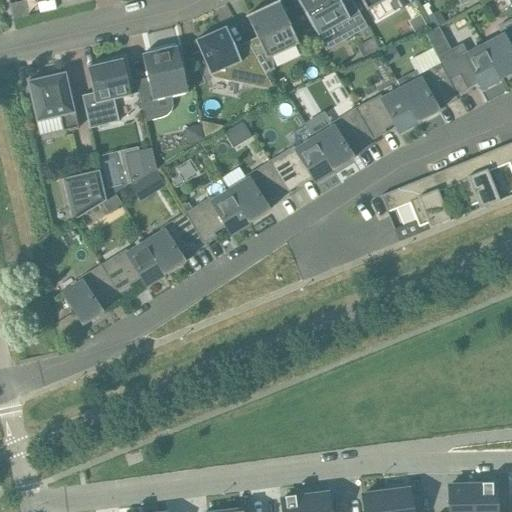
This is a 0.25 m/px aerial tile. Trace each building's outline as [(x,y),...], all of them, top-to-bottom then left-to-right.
[(296,0),(318,37),(334,28),(342,42),(367,28),(351,0),(345,0),(340,3),(338,0),(296,0)] [(361,0),(367,11),(386,0),(394,0),(400,10),(416,1),(415,0),(361,0)] [(280,3),(279,1),(245,17),(246,18),(247,18),(256,38),(247,43),(265,75),(274,70),(271,58),(298,45),(279,3),(280,3)] [(438,12),(427,18),(433,30),(445,23),(438,12)] [(420,16),(409,22),(415,33),(427,27),(420,16)] [(503,36),(484,47),(501,79),(511,73),(511,20),(499,27),(503,36)] [(250,85),(267,78),(247,43),(234,48),(225,28),(195,41),(207,68),(208,68),(211,76),(250,85)] [(373,38),(366,41),(372,53),(379,50),(373,38)] [(462,44),(436,57),(440,64),(449,81),(457,96),(468,90),(478,84),(481,90),(501,79),(484,47),(483,47),(467,55),(462,44)] [(171,98),(187,94),(176,47),(142,55),(147,78),(135,81),(145,122),(157,119),(161,118),(166,116),(170,112),(172,107),(171,101),(171,98)] [(394,48),(382,54),(388,65),(399,59),(394,48)] [(131,97),(122,59),(87,68),(93,93),(81,96),(89,129),(119,122),(114,101),(131,97)] [(396,82),(401,90),(418,123),(438,112),(434,104),(443,99),(444,102),(457,96),(449,81),(440,64),(418,76),(415,72),(396,82)] [(78,128),(65,73),(26,82),(36,123),(59,118),(63,132),(78,128)] [(418,123),(401,90),(383,100),(381,95),(356,109),(373,140),(386,133),(385,130),(394,125),(398,133),(418,123)] [(331,129),(314,140),(334,171),(353,159),(348,151),(359,144),(361,147),(373,140),(356,109),(329,125),(331,129)] [(224,126),(201,121),(205,138),(224,126)] [(242,121),(224,132),(234,148),(252,137),(242,121)] [(191,127),(186,135),(188,145),(203,140),(200,125),(191,127)] [(306,126),(288,136),(294,146),(292,147),(311,178),(314,183),(334,171),(314,140),(306,126)] [(511,142),(498,148),(480,156),(481,159),(496,196),(498,201),(499,201),(497,196),(487,173),(509,164),(511,171),(511,142)] [(292,147),(270,161),(272,165),(288,192),(311,178),(292,147)] [(128,165),(133,185),(156,170),(152,151),(138,154),(140,162),(128,165)] [(449,222),(437,193),(459,184),(469,207),(478,204),(480,209),(498,201),(496,196),(481,159),(473,163),(472,159),(449,169),(430,176),(432,179),(431,180),(449,222)] [(288,192),(270,161),(245,177),(247,181),(230,192),(249,223),(268,211),(263,203),(275,196),(276,199),(288,192)] [(156,170),(144,178),(154,193),(165,185),(156,170)] [(106,201),(99,171),(62,179),(72,222),(102,203),(106,201)] [(431,229),(449,222),(431,180),(421,184),(420,180),(399,189),(378,197),(385,214),(409,204),(419,228),(429,224),(431,229)] [(249,223),(230,192),(213,202),(210,198),(185,213),(204,244),(215,237),(214,234),(225,227),(230,235),(249,223)] [(106,201),(102,203),(108,213),(121,205),(115,195),(106,201)] [(163,233),(145,244),(165,275),(184,263),(179,255),(190,248),(192,251),(204,244),(185,213),(160,229),(163,233)] [(165,275),(145,244),(128,254),(126,250),(101,265),(119,296),(131,289),(129,286),(140,279),(145,287),(165,275)] [(119,296),(101,265),(78,279),(81,283),(63,295),(82,326),(102,314),(97,306),(106,300),(107,303),(119,296)] [(482,486),(472,486),(472,511),(496,511),(496,486),(492,486),(492,484),(491,484),(491,486),(483,486),(483,484),(482,484),(482,486)] [(448,511),(472,511),(472,486),(464,486),(459,486),(455,486),(455,485),(453,485),(454,486),(448,486),(448,511)] [(393,492),(385,493),(387,511),(411,511),(409,490),(404,490),(404,489),(402,489),(403,490),(398,491),(398,490),(393,491),(393,492)] [(311,496),(304,497),(306,511),(330,511),(328,494),(323,495),(322,493),(321,493),(321,495),(317,495),(311,496)] [(363,511),(387,511),(385,493),(368,495),(368,493),(367,494),(367,495),(362,496),(363,511)] [(282,511),(306,511),(304,497),(295,498),(295,497),(293,497),(293,498),(286,499),(286,498),(284,498),(285,499),(281,500),(282,511)]
